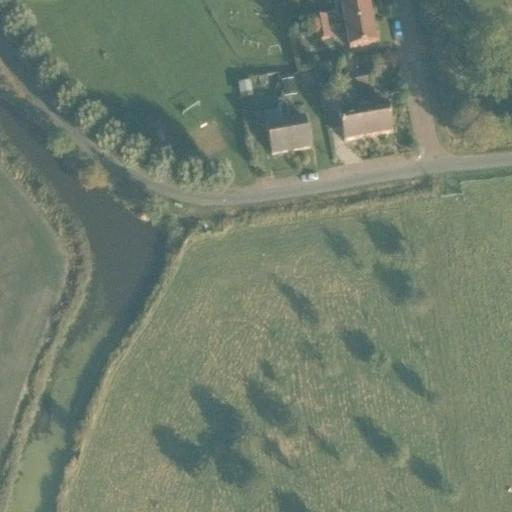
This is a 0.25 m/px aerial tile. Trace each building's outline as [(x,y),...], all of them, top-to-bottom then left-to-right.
[(345,26),(371,21),(367,0),(347,0),(340,1),(345,26)] [(313,30),(328,27),(326,19),(312,22),(311,18),(298,21),(301,33),(313,30)] [(371,21),(345,26),(349,51),(376,46),(371,21)] [(328,27),(313,30),(317,45),(331,42),(328,27)] [(359,89),(355,64),(343,66),(347,91),(359,89)] [(357,76),(359,89),(370,87),(368,74),(357,76)] [(294,82),(281,84),(282,89),(283,96),(295,95),(294,82)] [(249,83),(237,85),(240,101),(253,99),(249,83)] [(282,107),(291,154),(310,150),(305,120),(289,123),(286,106),(282,107)] [(363,110),(368,140),(392,136),(387,106),(363,110)] [(271,157),(291,154),(282,107),(278,107),(281,124),(266,127),(271,157)] [(344,144),(368,140),(363,110),(338,115),(344,144)]
